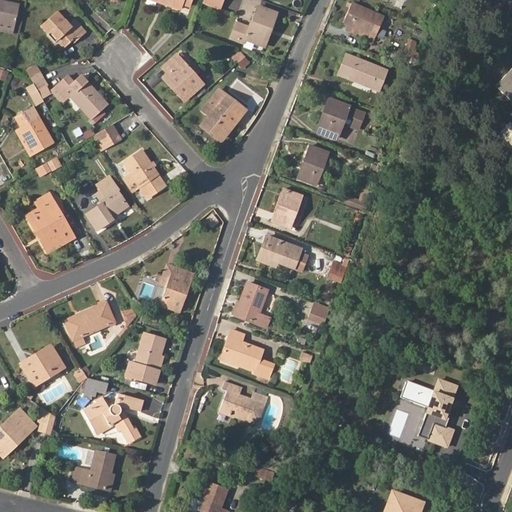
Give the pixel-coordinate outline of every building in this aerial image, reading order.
[(0,0),(0,30),(12,33),(19,3),(4,0),(0,0)] [(156,0),(179,8),(180,5),(166,0),(156,0)] [(352,3),(344,23),(366,32),(374,35),(382,16),(352,3)] [(245,39),(262,45),(268,29),(270,30),(276,14),(258,7),(252,23),(251,23),(249,27),(236,22),(230,38),(244,43),(245,39)] [(82,36),(87,32),(75,18),(70,23),(58,10),(41,25),(47,33),(50,32),(63,48),(73,40),(80,34),(82,36)] [(262,45),(265,46),(270,30),(268,29),(262,45)] [(46,35),(60,51),(63,48),(50,32),(47,33),(46,35)] [(363,39),(371,42),(374,35),(366,32),(363,39)] [(73,40),(75,43),(82,36),(80,34),(73,40)] [(400,65),(412,70),(419,55),(407,49),(400,65)] [(232,58),(237,63),(245,56),(240,51),(232,58)] [(371,87),(378,90),(386,70),(346,53),(338,74),(354,81),(355,78),(372,85),(371,87)] [(174,89),(184,100),(201,84),(176,55),(162,67),(167,72),(165,74),(176,87),(174,89)] [(237,63),(242,69),(250,62),(245,56),(237,63)] [(30,76),(42,72),(37,63),(27,69),(30,76)] [(511,68),(497,84),(511,97),(511,68)] [(47,86),(49,85),(42,72),(30,76),(30,77),(33,83),(38,91),(47,86)] [(91,118),(108,103),(81,74),(74,81),(68,75),(52,90),(62,102),(70,95),(72,94),(82,105),(81,107),(91,118)] [(165,74),(163,77),(174,89),(176,87),(165,74)] [(354,81),(371,87),(372,85),(355,78),(354,81)] [(36,106),(44,101),(38,91),(33,83),(26,87),(36,106)] [(44,101),(52,97),(47,86),(38,91),(44,101)] [(230,124),(232,126),(245,110),(218,89),(209,100),(215,106),(208,115),(200,125),(219,139),(230,124)] [(70,95),(81,107),(82,105),(72,94),(70,95)] [(332,100),(328,99),(322,115),(325,116),(332,100)] [(209,100),(202,110),(208,115),(215,106),(209,100)] [(349,127),(359,131),(366,114),(332,100),(325,116),(322,115),(317,129),(336,137),(345,116),(352,119),(349,127)] [(30,155),(53,142),(33,106),(16,116),(21,126),(19,127),(28,144),(25,146),(30,155)] [(100,150),(120,138),(112,123),(90,135),(100,150)] [(219,139),(220,141),(232,126),(230,124),(219,139)] [(19,127),(16,130),(25,146),(28,144),(19,127)] [(300,179),(316,185),(328,152),(310,144),(303,162),(306,164),(300,179)] [(147,197),(165,185),(142,150),(124,162),(131,173),(139,185),(147,197)] [(52,172),(62,166),(57,158),(47,163),(52,172)] [(297,178),(300,179),(306,164),(303,162),(297,178)] [(365,183),(379,188),(384,175),(370,170),(365,183)] [(124,178),(132,190),(139,185),(131,173),(124,178)] [(114,214),(127,205),(116,189),(117,188),(109,176),(96,184),(100,189),(105,197),(99,202),(101,204),(85,215),(96,230),(112,220),(110,216),(114,214)] [(287,218),(292,220),(301,194),(283,188),(271,220),(285,225),(287,218)] [(95,196),(97,199),(99,202),(105,197),(100,189),(94,194),(95,196)] [(47,251),(73,237),(60,215),(56,218),(48,203),(52,201),(48,193),(35,201),(39,208),(26,215),(37,233),(40,231),(44,239),(41,241),(47,251)] [(60,215),(52,201),(48,203),(56,218),(60,215)] [(293,268),(299,252),(301,248),(265,235),(257,259),(270,264),(272,259),(277,261),(293,268)] [(293,268),(303,271),(309,255),(299,252),(293,268)] [(344,265),(334,261),(331,269),(341,273),(344,265)] [(173,266),(166,264),(162,275),(168,278),(173,266)] [(160,304),(179,310),(192,273),(173,266),(168,278),(162,275),(160,282),(167,285),(160,304)] [(327,278),(338,282),(341,273),(331,269),(327,278)] [(255,323),(258,314),(266,290),(247,282),(235,315),(255,323)] [(79,337),(114,321),(106,302),(78,314),(79,318),(65,324),(72,340),(79,337)] [(127,327),(135,317),(131,307),(124,310),(128,318),(124,320),(127,327)] [(328,313),(312,307),(311,312),(326,318),(328,313)] [(323,326),(326,318),(311,312),(307,321),(323,326)] [(78,314),(63,320),(65,324),(79,318),(78,314)] [(253,326),(265,331),(268,323),(264,322),(266,318),(258,314),(255,323),(253,326)] [(273,365),(258,360),(262,349),(241,342),(243,334),(230,330),(221,355),(240,362),(239,366),(254,371),(254,373),(268,379),(273,365)] [(99,331),(86,335),(88,343),(102,339),(99,331)] [(126,375),(153,382),(166,338),(143,331),(133,363),(130,362),(126,375)] [(76,347),(82,344),(79,337),(72,340),(76,347)] [(53,350),(50,345),(29,358),(32,363),(53,350)] [(21,363),(34,385),(63,366),(53,350),(32,363),(29,358),(21,363)] [(300,358),(316,365),(318,358),(302,352),(300,358)] [(239,366),(240,362),(221,355),(220,359),(239,366)] [(287,357),(280,377),(291,381),(298,360),(287,357)] [(79,382),(87,377),(82,368),(74,373),(79,382)] [(403,378),(397,394),(425,404),(421,417),(430,420),(424,436),(444,443),(450,427),(442,424),(453,397),(449,395),(454,383),(436,376),(431,389),(403,378)] [(96,391),(104,393),(107,382),(88,377),(84,393),(95,396),(96,391)] [(249,420),(249,419),(255,402),(265,406),(268,398),(253,392),(251,398),(239,394),(242,387),(224,380),(221,387),(226,390),(218,411),(233,416),(234,414),(249,420)] [(135,428),(133,429),(122,410),(120,410),(120,409),(119,407),(119,406),(118,405),(139,411),(141,400),(124,395),(123,400),(117,398),(115,404),(113,404),(111,405),(110,406),(109,407),(109,409),(102,397),(95,401),(97,404),(83,411),(94,430),(108,422),(110,426),(115,423),(119,431),(121,429),(129,442),(139,437),(135,428)] [(249,419),(259,423),(265,406),(255,402),(249,419)] [(19,409),(0,427),(0,451),(1,453),(13,440),(16,443),(34,425),(19,409)] [(51,434),(51,431),(55,416),(46,409),(42,422),(40,431),(51,434)] [(424,436),(430,420),(421,417),(415,432),(424,436)] [(94,430),(96,434),(110,426),(108,422),(94,430)] [(1,453),(3,455),(16,443),(13,440),(1,453)] [(79,482),(109,490),(113,474),(110,473),(114,455),(95,450),(90,470),(83,468),(83,469),(79,482)] [(74,467),(71,480),(79,482),(83,469),(74,467)] [(255,477),(268,481),(271,472),(258,468),(255,477)] [(189,508),(192,511),(195,511),(218,511),(220,508),(227,488),(207,481),(202,496),(200,496),(199,497),(198,500),(195,499),(192,501),(189,508)] [(415,511),(419,503),(387,491),(379,511),(415,511)]
